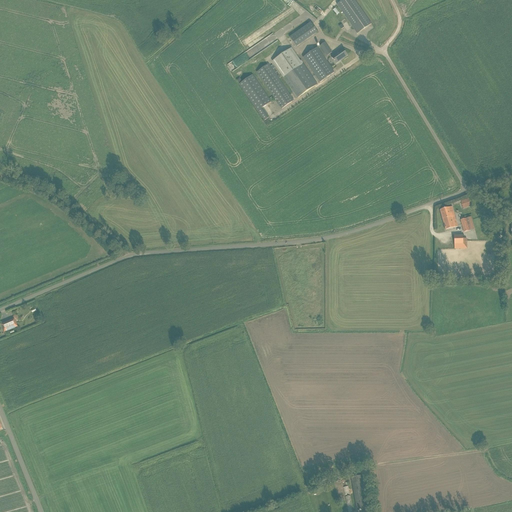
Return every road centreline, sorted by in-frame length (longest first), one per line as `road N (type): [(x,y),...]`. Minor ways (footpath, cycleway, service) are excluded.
road 1 (unclassified): [(0,309),(129,255),(333,236),(467,190)]
road 2 (unclassified): [(467,190),(385,53)]
road 3 (track): [(0,175),(50,195),(129,255)]
